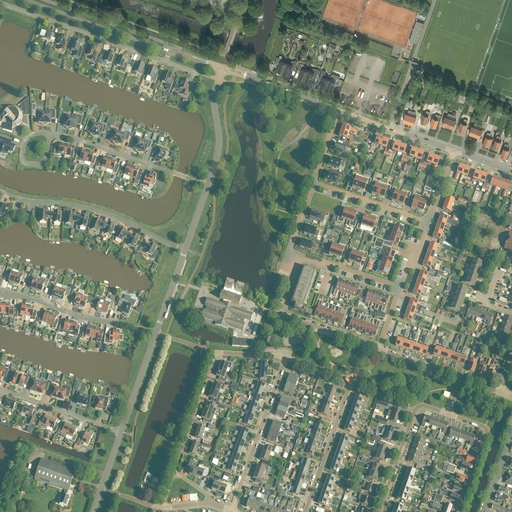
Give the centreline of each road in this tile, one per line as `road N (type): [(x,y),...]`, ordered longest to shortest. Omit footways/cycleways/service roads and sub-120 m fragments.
road 1 (residential): [(165,62),(0,3)]
road 2 (residential): [(206,186),(50,135)]
road 3 (residential): [(184,250),(108,215),(30,202)]
road 4 (residential): [(230,511),(284,358)]
road 5 (secondary): [(22,0),(169,52)]
road 6 (residential): [(365,345),(279,315),(292,274),(286,254)]
road 7 (residential): [(156,333),(22,298)]
road 8 (residential): [(305,511),(351,381)]
road 9 (secondary): [(171,45),(42,0)]
road 10 (residential): [(121,432),(0,390)]
road 11 (residential): [(172,473),(214,354)]
road 12 (residential): [(428,224),(311,182)]
road 13 (residential): [(460,511),(486,434),(448,416)]
road 14 (secondary): [(453,152),(337,111)]
road 15 (secondary): [(337,111),(222,68)]
road 16 (residential): [(206,186),(218,147),(213,97),(222,68)]
road 17 (residential): [(398,288),(286,254)]
